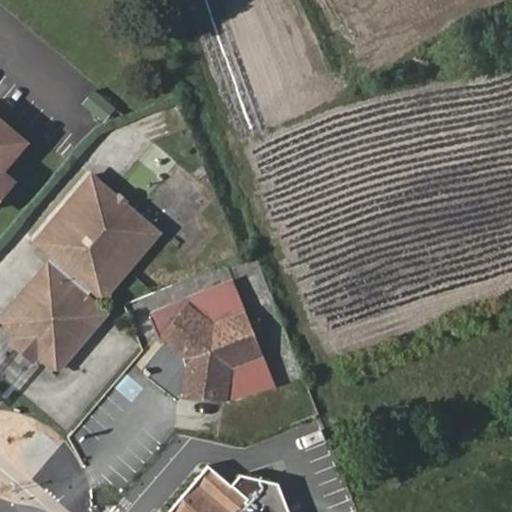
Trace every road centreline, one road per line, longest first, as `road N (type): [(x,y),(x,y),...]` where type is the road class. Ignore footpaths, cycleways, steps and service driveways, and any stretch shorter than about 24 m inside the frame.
road 1 (unknown): [(0,263),(53,192),(92,163),(138,172),(175,213),(180,234)]
road 2 (unknown): [(0,378),(48,398),(71,389),(104,350)]
